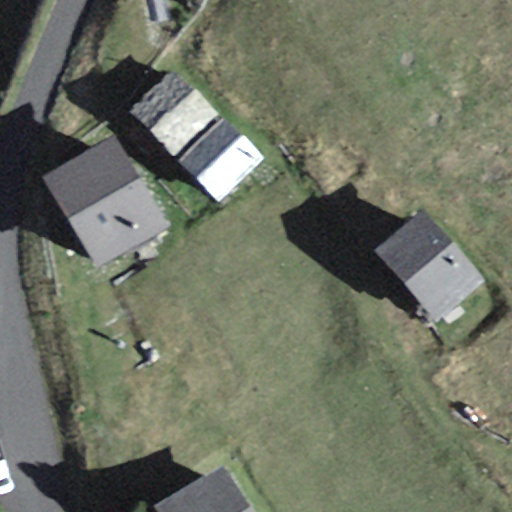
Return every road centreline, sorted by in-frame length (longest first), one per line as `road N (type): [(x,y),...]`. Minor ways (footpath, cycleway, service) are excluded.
road 1 (unclassified): [(90,0),(15,152),(0,235)]
road 2 (unclassified): [(0,349),(4,432),(27,511)]
